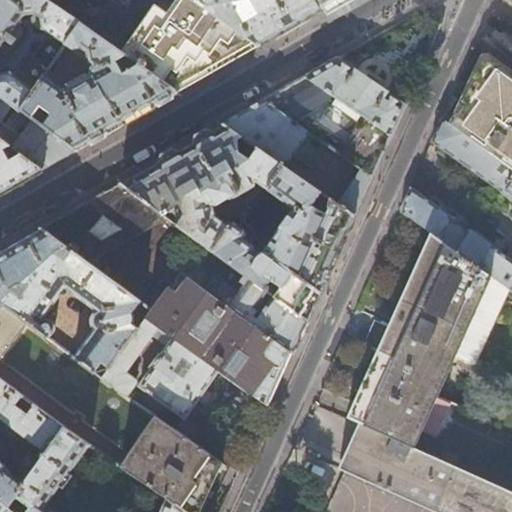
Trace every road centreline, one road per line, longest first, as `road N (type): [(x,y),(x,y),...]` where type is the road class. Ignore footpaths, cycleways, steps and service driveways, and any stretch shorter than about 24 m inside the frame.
road 1 (residential): [(241,511),(475,0)]
road 2 (residential): [(0,221),(394,0)]
